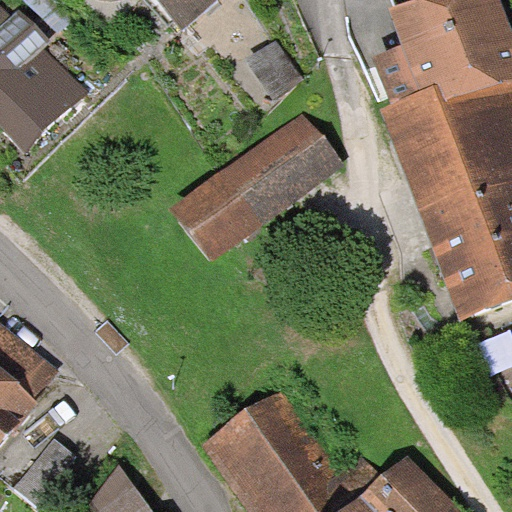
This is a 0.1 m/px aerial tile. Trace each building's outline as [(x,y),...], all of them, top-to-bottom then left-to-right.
[(151,0),(180,33),(218,0),(151,0)] [(448,0),(399,16),(430,109),(504,85),(511,82),(511,59),(492,0),(448,0)] [(0,19),(0,132),(22,155),(78,100),(0,19)] [(270,50),(246,67),(268,100),(292,83),(270,50)] [(430,109),(394,121),(461,321),(511,303),(511,108),(504,85),(430,109)] [(293,128),(173,215),(204,257),(323,170),(293,128)] [(0,392),(24,410),(48,379),(0,341),(0,392)] [(0,441),(24,410),(0,392),(0,441)] [(347,511),(273,401),(206,446),(250,511),(347,511)] [(46,449),(14,492),(35,508),(67,464),(46,449)] [(445,511),(401,465),(349,511),(445,511)] [(131,511),(111,483),(89,511),(131,511)]
